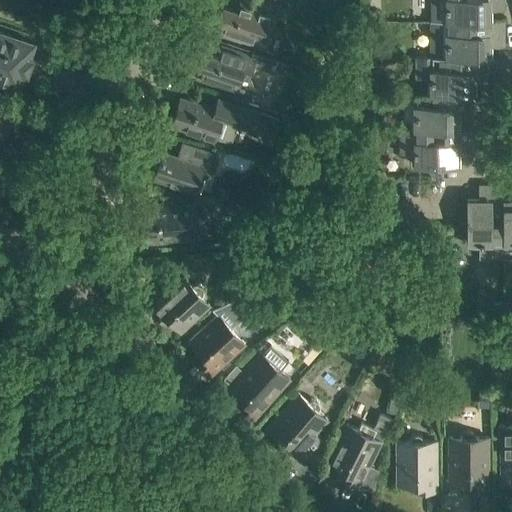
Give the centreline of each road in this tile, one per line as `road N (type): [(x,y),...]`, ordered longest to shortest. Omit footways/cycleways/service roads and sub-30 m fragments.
road 1 (residential): [(290,511),(67,267)]
road 2 (residential): [(67,267),(157,0)]
